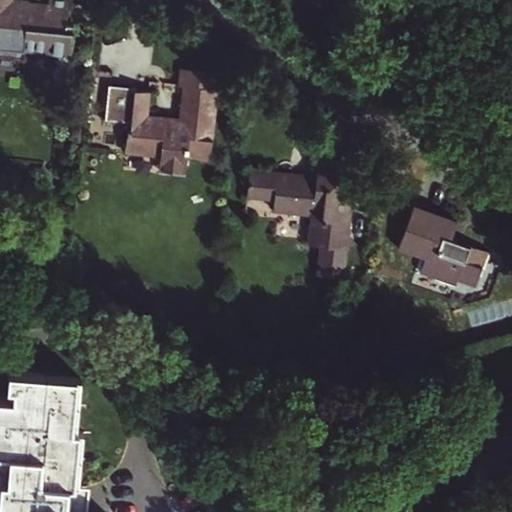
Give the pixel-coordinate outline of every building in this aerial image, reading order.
[(71,27),(73,5),(55,2),(54,7),(31,5),(28,7),(27,14),(16,12),(17,0),(0,0),(0,58),(29,62),(30,54),(75,58),(78,28),(71,27)] [(186,87),(182,119),(181,123),(167,121),(168,117),(150,115),(152,92),(138,90),(139,88),(113,85),(109,119),(133,122),(132,130),(129,130),(126,153),(161,157),(159,174),(187,177),(189,155),(202,156),(202,161),(212,162),(222,74),(184,70),(182,87),(186,87)] [(341,181),(344,158),(322,156),(320,171),(309,170),(308,176),(307,183),(297,181),(297,175),(253,170),(250,199),(276,202),(275,213),(315,217),(311,247),(350,250),(357,182),(341,181)] [(476,288),(489,253),(452,239),(458,222),(415,206),(398,250),(426,261),(421,273),(457,286),(458,281),(476,288)] [(71,511),(63,511),(66,484),(73,485),(78,431),(75,431),(70,430),(74,377),(8,372),(7,387),(13,387),(12,399),(0,397),(0,511),(71,511)] [(75,431),(80,378),(74,377),(70,430),(75,431)] [(83,431),(78,431),(73,485),(66,484),(63,511),(71,511),(84,511),(87,486),(79,485),(83,431)]
